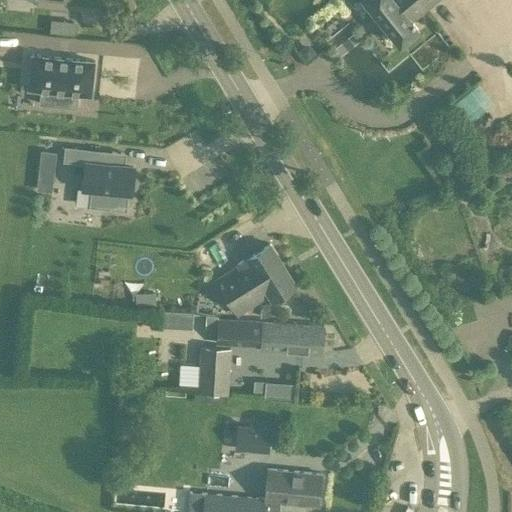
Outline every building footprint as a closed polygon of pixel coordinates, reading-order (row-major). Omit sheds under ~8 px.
[(363,0),(399,43),(417,29),(412,23),(413,22),(411,20),(435,0),(363,0)] [(74,23),(62,22),(61,33),(73,34),(74,23)] [(305,61),(313,54),(306,45),(298,52),(305,61)] [(90,95),(94,60),(31,54),(27,88),(45,90),(43,104),(71,107),(73,93),(90,95)] [(475,82),(460,97),(478,115),(493,100),(475,82)] [(124,166),(99,164),(101,150),(64,146),(62,161),(85,163),(82,186),(90,187),(88,207),(126,211),(128,191),(130,191),(133,167),(124,166)] [(40,152),(38,170),(53,172),(55,153),(40,152)] [(237,313),(268,294),(271,299),(296,284),(270,243),(237,263),(238,265),(216,278),(237,313)] [(154,293),(134,293),(134,306),(154,306),(154,293)] [(164,309),(164,324),(193,325),(193,310),(164,309)] [(322,325),(217,321),(216,343),(261,345),(260,351),(321,353),(322,325)] [(228,349),(201,347),(199,377),(226,378),(228,349)] [(253,379),(253,387),(265,388),(265,395),(294,396),(294,380),(253,379)] [(220,401),(221,392),(199,391),(198,400),(220,401)] [(237,448),(248,449),(248,450),(267,452),(269,432),(239,429),(237,448)] [(278,511),(280,502),(318,506),(321,474),(266,469),(263,498),(204,492),(204,493),(189,492),(187,511),(278,511)]
